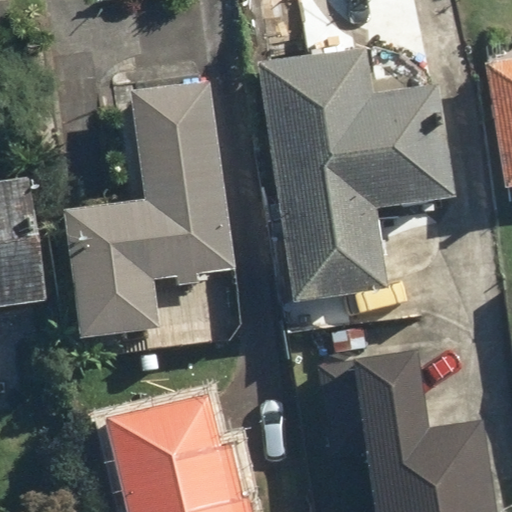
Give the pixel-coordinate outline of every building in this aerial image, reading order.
[(366,45),(256,61),(292,299),(390,285),(378,206),(457,194),(441,81),(373,91),(366,45)] [(511,46),(485,48),(495,183),(511,181),(511,46)] [(233,267),(207,76),(125,87),(140,195),(65,205),(83,336),(160,326),(153,277),(176,274),(177,283),(201,280),(200,271),(233,267)] [(29,174),(0,178),(0,305),(46,300),(29,174)] [(418,349),(318,362),(331,452),(364,447),(372,511),(497,511),(484,418),(429,426),(418,349)] [(258,511),(254,483),(234,486),(226,435),(219,390),(111,407),(126,511),(258,511)]
